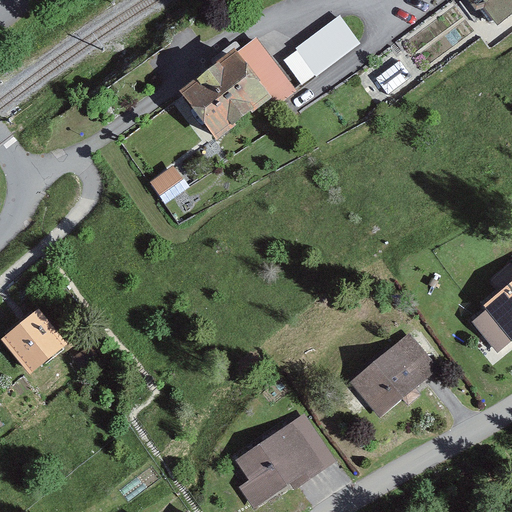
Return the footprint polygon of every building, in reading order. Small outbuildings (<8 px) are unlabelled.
[(511,0),(474,0),(501,33),(511,24),(511,0)] [(338,12),(276,61),(298,89),(360,40),(338,12)] [(257,41),(180,103),(217,146),(292,88),(257,41)] [(165,207),(190,189),(173,166),(148,185),(165,207)] [(511,287),(484,311),(511,344),(511,287)] [(32,313),(5,336),(34,372),(62,349),(32,313)] [(410,336),(351,384),(379,420),(440,370),(410,336)] [(87,349),(72,360),(80,372),(96,361),(87,349)] [(306,418),(235,463),(248,483),(239,489),(253,511),(256,511),(335,462),(306,418)]
